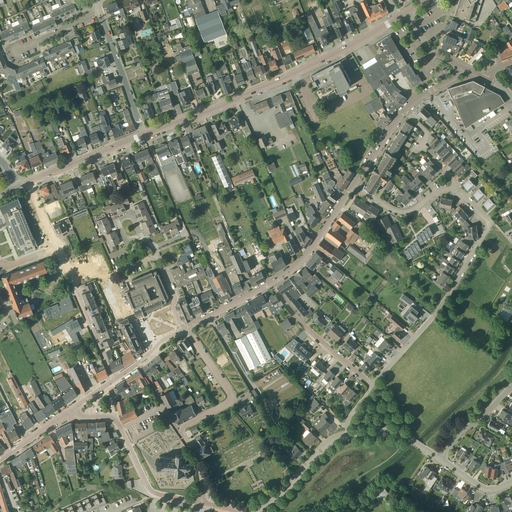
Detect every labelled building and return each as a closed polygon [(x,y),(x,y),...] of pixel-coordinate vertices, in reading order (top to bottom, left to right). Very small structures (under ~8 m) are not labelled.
[(75,7),(71,0),(65,0),(67,3),(71,13),(75,12),(76,13),(77,13),(78,13),(78,12),(79,12),(80,11),(80,10),(80,9),(80,8),(79,8),(79,7),(78,7),(77,7),(76,7),(75,7)] [(140,5),(137,0),(127,0),(124,1),(128,11),(140,5)] [(201,1),(200,0),(187,0),(193,14),(201,11),(197,3),(201,1)] [(233,12),(231,8),(228,0),(221,0),(225,10),(219,13),(220,16),(233,12)] [(340,0),(334,3),(337,11),(343,9),(340,0)] [(371,11),(368,6),(366,0),(361,2),(365,12),(365,13),(370,23),(383,17),(379,9),(378,7),(371,11)] [(458,0),(454,14),(467,18),(466,20),(474,22),(482,0),(458,0)] [(206,14),(202,3),(201,1),(197,3),(201,11),(193,14),(194,17),(196,21),(204,42),(211,40),(211,41),(213,41),(213,39),(227,34),(220,16),(219,13),(218,10),(206,14)] [(379,9),(383,17),(383,16),(389,14),(384,1),(377,4),(378,7),(379,9)] [(509,6),(504,1),(498,6),(502,11),(509,6)] [(119,9),(118,6),(116,2),(107,6),(112,16),(115,15),(114,11),(119,9)] [(66,15),(61,6),(60,3),(58,3),(58,4),(59,7),(56,8),(60,18),(66,15)] [(66,15),(71,13),(67,3),(61,6),(66,15)] [(60,18),(56,8),(52,10),(51,6),(49,7),(51,13),(55,20),(60,18)] [(359,7),(356,8),(355,6),(348,8),(352,16),(353,15),(357,23),(365,19),(361,10),(360,10),(359,7)] [(144,21),(149,20),(145,9),(140,11),(144,21)] [(328,31),(327,29),(320,32),(310,11),(305,14),(309,23),(316,38),(320,36),(325,45),(329,43),(333,41),(329,31),(328,31)] [(57,26),(55,20),(51,13),(49,14),(51,17),(47,18),(51,28),(57,26)] [(51,28),(47,18),(44,20),(42,16),(40,18),(46,30),(51,28)] [(186,18),(190,27),(197,24),(196,24),(195,21),(194,17),(193,16),(186,18)] [(328,22),(326,16),(325,16),(324,17),(322,18),(325,26),(326,26),(326,27),(330,25),(328,22)] [(345,30),(341,21),(340,17),(335,19),(337,24),(338,23),(340,28),(336,29),(339,37),(345,35),(343,31),(345,30)] [(46,30),(40,18),(38,19),(39,22),(36,23),(40,33),(46,30)] [(23,22),(22,19),(20,20),(25,33),(31,30),(27,21),(23,22)] [(346,25),(349,32),(355,29),(352,21),(349,23),(347,19),(345,20),(347,25),(346,25)] [(20,35),(25,33),(20,20),(18,21),(19,24),(15,25),(20,35)] [(459,22),(452,20),(450,27),(456,29),(458,26),(461,27),(462,24),(459,23),(459,22)] [(40,33),(36,23),(33,25),(31,21),(29,22),(34,35),(40,33)] [(20,35),(15,25),(12,27),(11,24),(9,25),(14,37),(20,35)] [(9,40),(14,37),(9,25),(6,25),(8,29),(4,30),(9,40)] [(500,31),(496,28),(490,34),(494,38),(500,31)] [(1,32),(0,29),(0,35),(3,42),(9,40),(4,30),(1,32)] [(93,40),(100,37),(100,36),(99,34),(97,29),(90,32),(87,33),(88,34),(87,35),(88,35),(88,36),(92,35),(93,40)] [(131,38),(129,34),(132,33),(131,30),(128,31),(121,34),(123,39),(119,41),(122,48),(130,45),(127,39),(131,38)] [(463,37),(455,34),(450,32),(449,36),(446,35),(445,37),(444,37),(442,48),(446,51),(452,54),(452,55),(453,55),(454,55),(455,55),(456,54),(457,53),(457,52),(459,48),(460,45),(462,46),(463,41),(462,41),(463,37)] [(393,51),(399,47),(399,48),(391,34),(369,47),(377,61),(393,51)] [(256,57),(260,55),(258,50),(254,40),(251,42),(254,51),(256,57)] [(511,58),(511,40),(507,42),(506,43),(507,44),(510,48),(500,51),(500,52),(503,62),(511,58)] [(75,54),(70,41),(64,43),(68,53),(72,51),(73,55),(75,54)] [(280,52),(282,51),(291,47),(289,41),(279,44),(277,45),(278,48),(280,52)] [(190,45),(182,48),(180,42),(176,44),(183,63),(186,70),(188,75),(200,71),(198,66),(190,45)] [(480,46),(475,42),(474,42),(467,52),(473,56),(480,46)] [(65,54),(68,53),(64,43),(59,46),(64,58),(66,58),(65,54)] [(80,48),(79,44),(74,46),(78,54),(85,51),(83,47),(80,48)] [(294,52),(297,60),(316,52),(313,44),(294,52)] [(64,58),(59,46),(53,48),(57,58),(59,62),(63,60),(63,62),(65,61),(64,58)] [(408,62),(404,55),(399,47),(393,51),(377,61),(378,61),(367,68),(362,71),(374,90),(379,86),(380,88),(383,85),(390,79),(389,78),(390,77),(388,75),(399,68),(408,62)] [(54,59),(57,58),(53,48),(48,50),(53,63),(55,62),(54,59)] [(195,57),(201,54),(198,48),(192,50),(195,57)] [(282,57),(280,54),(280,52),(278,48),(272,51),(275,59),(272,60),(271,57),(268,59),(266,53),(262,55),(259,49),(258,50),(260,55),(263,65),(269,62),(272,70),(279,67),(276,60),(282,57)] [(53,63),(48,50),(42,53),(46,62),(50,61),(52,66),(54,65),(53,63)] [(287,55),(286,53),(285,52),(280,54),(282,57),(285,65),(293,62),(290,54),(287,55)] [(98,67),(102,65),(103,67),(110,65),(107,57),(96,61),(98,67)] [(37,60),(42,73),(44,72),(43,69),(47,68),(43,58),(37,60)] [(261,75),(263,75),(263,74),(264,74),(261,65),(258,66),(254,58),(251,59),(257,76),(260,75),(261,75)] [(42,73),(37,60),(31,63),(35,72),(37,75),(40,74),(41,76),(43,75),(42,73)] [(80,72),(88,69),(85,60),(80,61),(81,64),(78,65),(80,72)] [(230,74),(232,81),(237,79),(238,84),(240,83),(240,84),(242,83),(245,81),(238,62),(235,63),(235,64),(232,65),(233,69),(236,68),(239,74),(235,75),(234,72),(230,74)] [(242,64),(246,76),(248,75),(249,79),(255,77),(250,62),(242,64)] [(412,86),(413,86),(414,86),(420,82),(408,62),(399,68),(402,73),(401,73),(404,77),(406,76),(412,86)] [(32,74),(35,72),(31,63),(26,65),(31,78),(33,77),(32,74)] [(314,81),(312,81),(315,86),(317,84),(319,87),(334,80),(337,86),(334,88),(337,93),(338,92),(340,97),(347,93),(345,89),(349,87),(351,86),(350,85),(349,81),(350,80),(345,70),(343,71),(341,68),(339,63),(334,66),(333,64),(311,75),(313,80),(314,81)] [(29,79),(31,78),(26,65),(20,67),(24,77),(25,77),(28,76),(29,79)] [(7,78),(11,68),(7,67),(7,66),(0,69),(1,71),(0,71),(0,74),(2,74),(4,75),(4,77),(7,78)] [(85,75),(97,71),(95,66),(91,68),(91,69),(84,71),(85,75)] [(26,81),(25,77),(24,77),(20,67),(15,70),(18,76),(16,77),(17,80),(21,78),(23,82),(26,81)] [(15,70),(11,68),(7,78),(10,79),(9,81),(12,82),(13,82),(14,82),(15,81),(16,81),(16,83),(18,82),(17,80),(16,77),(18,76),(15,70)] [(229,82),(232,81),(230,74),(226,76),(225,74),(218,77),(225,93),(232,91),(229,82)] [(106,77),(105,76),(101,77),(104,85),(108,84),(110,87),(117,85),(115,79),(111,80),(109,75),(106,77)] [(213,93),(216,91),(214,86),(214,85),(211,76),(206,78),(209,84),(205,86),(208,93),(209,93),(209,95),(211,94),(211,95),(212,95),(213,95),(213,94),(214,94),(213,93)] [(404,92),(401,91),(397,88),(392,81),(389,84),(388,83),(391,80),(390,79),(383,85),(387,91),(388,90),(391,94),(390,95),(391,97),(402,103),(406,98),(402,95),(404,92)] [(466,128),(505,102),(500,95),(473,81),(448,89),(466,128)] [(170,96),(175,95),(175,94),(171,83),(166,84),(169,93),(164,94),(166,98),(162,99),(160,92),(158,88),(152,90),(153,94),(156,102),(160,100),(163,110),(174,107),(170,96)] [(96,88),(99,94),(105,92),(103,85),(96,88)] [(386,91),(387,91),(383,85),(380,88),(384,93),(383,94),(387,98),(398,108),(402,103),(391,97),(390,95),(389,96),(386,91)] [(206,94),(208,93),(205,86),(203,87),(203,88),(197,90),(200,98),(207,95),(206,94)] [(179,93),(175,94),(175,95),(178,101),(180,100),(182,105),(184,104),(184,105),(185,105),(185,106),(188,104),(188,103),(190,102),(188,97),(191,96),(188,89),(183,91),(183,92),(179,93)] [(326,90),(322,91),(321,89),(316,91),(320,100),(329,97),(326,90)] [(298,112),(290,91),(272,98),(276,108),(279,107),(279,108),(281,112),(275,115),(281,128),(290,125),(291,128),(292,128),(295,127),(291,118),(294,117),(293,114),(298,112)] [(82,102),(87,100),(85,92),(79,94),(82,102)] [(390,115),(395,111),(398,108),(387,98),(383,94),(382,95),(381,96),(383,98),(387,102),(383,106),(378,97),(378,98),(387,114),(388,113),(390,115)] [(392,119),(387,114),(378,98),(370,103),(375,111),(379,115),(386,123),(387,124),(392,119)] [(270,109),(267,100),(253,106),(256,115),(270,109)] [(147,118),(154,115),(150,102),(143,104),(147,118)] [(373,112),(375,111),(370,103),(364,106),(369,114),(373,112)] [(418,113),(422,117),(425,120),(426,120),(433,126),(437,121),(430,115),(431,114),(423,107),(418,113)] [(104,126),(109,124),(106,114),(105,111),(99,113),(100,116),(104,126)] [(233,131),(245,126),(243,121),(242,119),(239,113),(235,115),(236,118),(229,121),(233,131)] [(124,135),(136,130),(130,115),(125,117),(127,122),(121,125),(124,135)] [(387,124),(386,123),(379,115),(375,119),(378,121),(377,122),(383,129),(387,124)] [(44,124),(49,135),(59,131),(54,120),(44,124)] [(227,129),(226,126),(224,121),(218,124),(217,123),(212,125),(216,135),(224,132),(224,130),(227,129)] [(413,126),(406,121),(404,124),(403,126),(410,130),(413,126)] [(121,125),(120,122),(115,124),(116,128),(111,130),(114,138),(124,135),(121,125)] [(99,141),(98,137),(103,136),(99,125),(91,128),(93,133),(89,135),(92,144),(99,141)] [(205,125),(199,128),(203,137),(202,138),(205,144),(212,141),(205,125)] [(86,146),(84,141),(89,139),(84,126),(79,128),(81,133),(78,134),(79,138),(76,139),(80,148),(86,146)] [(400,130),(407,135),(410,131),(410,130),(403,126),(400,130)] [(198,139),(202,138),(203,137),(199,128),(198,128),(195,129),(192,130),(196,140),(197,140),(198,139)] [(30,131),(34,143),(40,140),(35,129),(30,131)] [(387,152),(394,156),(397,151),(400,147),(401,144),(404,139),(407,135),(400,130),(397,135),(394,140),(396,141),(395,143),(393,142),(387,152)] [(45,136),(46,139),(49,147),(50,150),(48,152),(47,151),(44,153),(40,141),(34,143),(34,144),(39,158),(42,156),(43,157),(42,157),(46,166),(59,161),(56,152),(54,145),(51,138),(50,138),(48,135),(45,136)] [(185,150),(186,153),(193,150),(192,146),(188,136),(180,139),(182,143),(183,142),(185,146),(184,146),(183,146),(184,149),(185,150)] [(271,138),(267,140),(265,136),(259,139),(260,142),(259,142),(262,147),(268,144),(269,145),(273,143),(271,138)] [(444,139),(443,139),(441,136),(438,139),(437,138),(430,145),(434,149),(436,151),(443,144),(444,145),(446,142),(444,139)] [(11,151),(16,145),(13,143),(8,138),(1,145),(6,149),(7,148),(11,151)] [(63,144),(62,142),(61,138),(55,140),(60,153),(66,151),(67,152),(68,153),(70,152),(70,151),(71,151),(67,142),(63,144)] [(191,165),(186,153),(185,150),(182,151),(179,143),(178,143),(177,140),(172,142),(172,141),(169,142),(179,164),(185,161),(185,162),(185,163),(185,164),(186,164),(186,165),(187,165),(188,166),(189,166),(190,166),(191,165)] [(219,150),(221,150),(225,148),(222,140),(216,142),(219,150)] [(180,167),(179,164),(169,142),(169,143),(169,144),(167,144),(166,144),(166,143),(159,146),(159,147),(156,149),(157,153),(157,154),(164,172),(167,171),(166,170),(179,165),(180,167)] [(42,163),(39,158),(34,144),(30,145),(32,151),(30,151),(31,154),(27,155),(29,159),(32,167),(42,163)] [(449,145),(446,148),(444,145),(443,144),(436,151),(440,155),(442,157),(449,151),(452,148),(449,145)] [(154,164),(149,150),(148,148),(141,151),(144,160),(145,159),(147,164),(152,177),(160,174),(157,168),(153,170),(152,167),(151,165),(154,164)] [(458,154),(455,151),(452,148),(449,151),(442,157),(446,162),(446,161),(448,163),(455,157),(458,154)] [(141,161),(144,160),(141,151),(135,154),(140,169),(144,168),(141,161)] [(397,157),(394,156),(387,152),(386,151),(384,154),(385,154),(377,167),(375,166),(373,170),(374,172),(366,184),(365,184),(363,186),(364,186),(363,187),(374,193),(381,183),(384,185),(391,173),(391,172),(392,170),(390,169),(397,158),(397,157)] [(19,161),(15,163),(16,167),(18,166),(20,171),(25,169),(25,170),(29,168),(26,159),(24,155),(26,155),(25,152),(18,154),(20,159),(18,160),(19,161)] [(233,184),(220,154),(219,152),(216,153),(215,153),(210,155),(211,157),(225,187),(227,186),(233,184)] [(135,164),(134,161),(132,158),(130,159),(129,156),(125,157),(126,158),(122,160),(125,167),(124,167),(125,170),(129,168),(131,167),(134,174),(138,172),(135,164)] [(461,158),(458,160),(455,157),(448,163),(448,164),(452,168),(454,170),(461,163),(464,161),(461,158)] [(426,168),(433,175),(437,171),(433,167),(435,165),(430,160),(428,163),(426,161),(423,164),(426,168)] [(347,164),(344,163),(342,162),(340,165),(344,168),(342,171),(345,173),(343,176),(349,180),(354,173),(348,169),(345,167),(347,164)] [(114,163),(108,165),(109,170),(108,170),(109,174),(111,173),(112,176),(116,175),(119,182),(124,180),(121,172),(119,173),(117,167),(115,168),(114,163)] [(295,163),(290,166),(295,176),(300,174),(295,163)] [(464,166),(461,163),(454,170),(458,174),(460,176),(470,167),(467,164),(464,166)] [(103,185),(104,186),(107,185),(106,182),(109,180),(106,175),(109,174),(108,170),(109,170),(108,165),(101,168),(103,173),(102,173),(104,178),(101,179),(103,185)] [(428,179),(433,175),(426,168),(424,170),(422,168),(419,171),(418,172),(423,177),(425,175),(428,179)] [(235,185),(238,184),(256,176),(252,169),(232,178),(235,185)] [(476,185),(471,181),(477,175),(472,169),(462,178),(465,182),(463,184),(470,191),(473,188),(476,185)] [(103,185),(101,179),(100,177),(97,179),(94,171),(90,173),(90,172),(87,173),(88,174),(87,174),(88,178),(88,179),(92,191),(93,191),(92,187),(91,185),(98,182),(99,186),(103,185)] [(147,180),(143,171),(138,173),(142,182),(147,180)] [(323,175),(325,181),(331,179),(329,172),(323,175)] [(421,179),(423,177),(418,172),(414,176),(416,178),(414,180),(420,187),(424,183),(421,179)] [(89,193),(92,191),(88,179),(88,178),(87,174),(81,177),(83,181),(82,182),(83,184),(79,186),(80,190),(81,192),(87,189),(89,193)] [(343,176),(341,174),(337,180),(339,182),(336,186),(343,191),(350,181),(349,180),(343,176)] [(420,187),(414,180),(411,182),(405,175),(401,179),(406,184),(411,189),(413,187),(416,191),(420,187)] [(289,181),(291,186),(303,181),(301,176),(289,181)] [(331,190),(333,187),(329,184),(332,180),(331,180),(331,179),(325,181),(326,183),(327,185),(324,190),(326,192),(330,195),(329,197),(335,202),(339,197),(335,194),(336,194),(331,190)] [(486,195),(481,190),(487,185),(482,179),(476,185),(473,188),(476,191),(473,194),(475,196),(480,201),(483,198),(486,195)] [(80,190),(79,186),(78,186),(77,182),(73,184),(72,180),(69,181),(66,182),(71,195),(76,192),(76,191),(80,190)] [(65,197),(71,195),(66,182),(63,183),(63,184),(60,185),(62,188),(58,190),(60,196),(61,197),(62,201),(66,199),(65,197)] [(58,190),(56,183),(54,184),(49,186),(48,183),(39,187),(39,188),(42,197),(44,196),(45,200),(53,197),(55,197),(55,198),(60,196),(58,190)] [(324,199),(325,199),(318,183),(312,186),(319,202),(322,201),(324,199)] [(408,191),(411,189),(406,184),(403,186),(405,188),(404,190),(406,192),(403,194),(410,201),(414,197),(408,191)] [(490,210),(496,205),(491,200),(497,194),(492,189),(486,195),(483,198),(486,201),(483,203),(490,210)] [(403,194),(399,190),(397,192),(399,194),(395,198),(400,203),(402,201),(406,205),(410,201),(403,194)] [(24,250),(44,242),(23,193),(0,202),(0,224),(12,220),(24,250)] [(300,206),(305,204),(302,195),(296,198),(300,206)] [(354,210),(361,200),(356,197),(350,207),(354,210)] [(445,207),(447,198),(442,197),(440,202),(437,202),(436,208),(441,209),(442,207),(445,207)] [(450,214),(455,209),(452,205),(453,200),(447,198),(445,207),(449,208),(448,211),(450,214)] [(125,206),(127,205),(125,199),(122,200),(123,202),(117,204),(121,214),(122,213),(126,211),(125,206)] [(359,212),(365,203),(361,200),(354,210),(359,212)] [(325,215),(333,205),(327,201),(320,211),(322,213),(321,215),(323,219),(326,216),(325,215)] [(136,212),(146,207),(143,202),(134,205),(136,210),(135,210),(136,212)] [(365,214),(370,206),(365,203),(359,212),(364,216),(365,214)] [(119,214),(121,214),(117,204),(111,207),(111,205),(108,206),(110,212),(112,211),(114,216),(119,214)] [(369,217),(375,207),(371,204),(370,206),(365,214),(369,217)] [(151,214),(149,215),(146,207),(136,212),(136,213),(137,213),(139,218),(143,216),(144,218),(151,215),(151,214)] [(374,220),(380,210),(375,207),(369,217),(374,220)] [(287,214),(285,208),(273,214),(276,220),(287,215),(287,214)] [(456,220),(465,212),(461,208),(457,211),(455,209),(450,214),(456,220)] [(290,222),(292,222),(297,219),(294,211),(287,214),(287,215),(289,218),(287,219),(288,221),(289,220),(290,222)] [(309,221),(315,225),(319,219),(309,212),(307,216),(311,218),(309,221)] [(463,227),(468,222),(465,220),(469,216),(465,212),(456,220),(459,218),(461,221),(459,223),(458,224),(459,225),(460,224),(463,227)] [(355,222),(343,213),(338,219),(350,229),(355,222)] [(150,219),(155,217),(154,214),(151,215),(144,218),(145,221),(141,223),(144,228),(143,228),(144,229),(153,225),(150,219)] [(379,225),(389,220),(387,216),(377,220),(379,225)] [(99,227),(110,223),(109,222),(107,217),(97,221),(99,227)] [(59,233),(67,230),(65,225),(70,222),(69,219),(63,221),(54,225),(56,228),(57,228),(59,233)] [(169,225),(173,234),(174,234),(174,233),(179,231),(177,226),(180,225),(178,219),(175,220),(175,222),(169,225)] [(385,228),(391,225),(389,220),(379,225),(381,230),(385,229),(385,228)] [(359,236),(351,229),(345,237),(337,231),(341,225),(336,221),(336,222),(326,235),(328,237),(335,242),(337,244),(338,243),(342,247),(343,247),(345,249),(349,244),(348,244),(351,241),(353,243),(355,241),(359,236)] [(468,232),(477,231),(477,225),(471,226),(468,222),(463,227),(465,229),(468,229),(468,232)] [(102,233),(109,230),(112,229),(110,224),(110,223),(99,227),(102,233)] [(239,252),(234,254),(232,254),(231,252),(232,251),(225,235),(226,234),(221,223),(217,225),(224,241),(226,246),(229,255),(233,264),(235,269),(237,273),(246,269),(241,257),(239,252)] [(388,233),(398,228),(395,223),(391,225),(385,228),(385,229),(388,233)] [(153,225),(144,229),(144,230),(145,230),(147,235),(152,233),(153,235),(159,233),(157,230),(155,231),(153,225)] [(172,235),(173,234),(169,225),(164,227),(163,225),(160,227),(162,232),(165,231),(167,236),(172,234),(172,235)] [(284,238),(285,242),(290,240),(284,228),(271,234),(275,243),(284,238)] [(390,238),(400,233),(398,228),(388,233),(390,238)] [(117,236),(115,231),(110,233),(109,230),(102,233),(102,234),(103,234),(104,236),(106,236),(108,241),(118,237),(117,236)] [(312,239),(312,238),(307,235),(306,237),(304,232),(303,231),(296,235),(301,244),(306,248),(312,239)] [(466,236),(464,238),(465,239),(470,242),(473,237),(478,237),(477,231),(468,232),(469,236),(466,236)] [(392,243),(403,238),(400,233),(390,238),(392,243)] [(110,248),(111,250),(116,248),(115,245),(120,243),(118,238),(118,237),(108,241),(111,248),(110,248)] [(463,241),(465,239),(464,238),(462,237),(460,240),(459,242),(460,243),(458,245),(462,247),(466,250),(469,245),(463,241)] [(291,254),(300,251),(293,238),(290,240),(285,242),(291,254)] [(339,250),(340,249),(336,246),(334,249),(325,243),(321,241),(317,247),(330,257),(337,263),(342,256),(344,254),(339,250)] [(351,244),(347,250),(366,264),(380,246),(375,242),(365,255),(351,244)] [(458,245),(456,244),(453,242),(448,250),(451,251),(451,252),(457,255),(462,258),(465,253),(460,250),(462,247),(458,245)] [(186,251),(188,255),(194,252),(189,243),(185,245),(186,247),(184,248),(185,252),(186,251)] [(188,255),(186,251),(185,252),(181,253),(182,255),(180,256),(182,261),(181,261),(180,261),(177,262),(178,265),(182,264),(190,261),(188,255)] [(268,256),(276,271),(287,265),(279,251),(275,254),(274,252),(268,256)] [(323,258),(316,252),(313,255),(321,261),(320,261),(326,265),(329,261),(324,257),(323,258)] [(455,258),(457,255),(451,252),(448,256),(451,258),(449,261),(452,263),(457,266),(460,261),(455,258)] [(266,279),(265,278),(261,271),(258,272),(251,253),(247,255),(241,257),(246,269),(250,278),(249,279),(253,286),(266,279)] [(398,254),(392,262),(398,266),(404,259),(398,254)] [(313,270),(320,261),(321,261),(313,255),(306,264),(313,270)] [(449,261),(446,259),(443,257),(441,261),(441,262),(442,262),(440,266),(442,267),(447,271),(452,273),(455,268),(450,265),(452,263),(449,261)] [(18,318),(33,313),(27,297),(20,300),(14,284),(47,271),(43,261),(10,274),(10,273),(1,277),(14,308),(12,309),(12,308),(9,310),(10,312),(14,324),(19,321),(18,318)] [(203,266),(200,267),(198,263),(194,265),(192,262),(190,263),(193,269),(193,270),(199,267),(201,271),(204,269),(203,266)] [(184,268),(182,264),(178,265),(179,266),(173,269),(173,268),(171,269),(176,281),(179,287),(178,287),(179,287),(192,282),(197,280),(207,275),(206,272),(205,272),(204,269),(201,271),(199,267),(193,270),(193,269),(186,272),(184,268)] [(244,289),(241,282),(240,281),(238,276),(237,273),(235,269),(233,264),(229,266),(231,271),(227,272),(232,284),(236,293),(237,295),(237,294),(236,293),(244,289)] [(398,272),(402,276),(407,271),(409,274),(415,268),(412,265),(407,269),(404,267),(398,272)] [(333,266),(328,272),(331,275),(338,280),(340,282),(346,275),(343,273),(343,274),(333,266)] [(446,273),(447,271),(442,267),(440,270),(442,271),(439,276),(447,281),(450,276),(446,273)] [(313,276),(312,275),(306,268),(303,270),(302,269),(296,274),(297,275),(294,277),(302,287),(306,292),(312,286),(314,284),(320,279),(316,274),(313,276)] [(167,297),(168,296),(159,273),(156,274),(157,273),(157,272),(157,271),(156,271),(155,271),(154,271),(154,272),(154,273),(153,273),(152,272),(132,280),(134,286),(135,285),(136,288),(130,290),(126,292),(132,308),(134,307),(135,310),(134,311),(136,315),(138,315),(138,316),(141,315),(142,317),(149,314),(148,312),(163,305),(163,304),(164,304),(163,302),(164,302),(164,303),(165,303),(166,303),(166,302),(167,302),(167,301),(166,301),(166,300),(165,300),(164,299),(168,298),(167,297)] [(231,288),(226,278),(223,273),(214,277),(209,279),(215,294),(218,292),(219,293),(222,302),(232,298),(228,289),(231,288)] [(444,286),(447,281),(439,276),(436,281),(434,279),(433,281),(438,286),(440,283),(444,286)] [(301,295),(291,281),(289,278),(277,287),(288,302),(301,318),(305,315),(308,318),(313,313),(310,308),(306,312),(296,300),(301,295)] [(245,291),(253,286),(249,279),(247,280),(247,279),(241,282),(244,289),(245,291)] [(197,280),(192,282),(197,294),(202,292),(197,280)] [(319,289),(314,284),(312,286),(313,287),(306,293),(311,298),(319,289)] [(93,295),(90,290),(93,288),(91,286),(86,288),(87,291),(82,294),(85,299),(93,295)] [(211,290),(201,295),(205,303),(210,300),(211,303),(216,301),(214,298),(215,298),(211,290)] [(185,296),(185,297),(184,294),(180,296),(180,297),(181,296),(181,298),(179,299),(180,301),(177,302),(178,304),(176,304),(184,321),(185,321),(186,322),(193,319),(192,317),(194,317),(194,316),(191,310),(188,301),(187,299),(185,296)] [(196,316),(201,313),(204,312),(201,304),(202,304),(200,300),(197,294),(192,297),(192,298),(190,299),(188,295),(185,296),(187,299),(188,301),(191,310),(194,316),(196,316)] [(284,304),(281,300),(279,301),(275,294),(269,297),(273,304),(276,308),(279,307),(284,304)] [(401,297),(410,305),(413,301),(404,294),(401,297)] [(87,304),(95,301),(93,295),(85,299),(87,304)] [(273,304),(269,297),(265,299),(263,295),(257,298),(263,309),(268,306),(273,315),(277,312),(277,311),(276,308),(273,304)] [(75,309),(70,297),(44,309),(48,317),(52,316),(53,318),(75,309)] [(251,315),(263,309),(257,298),(245,305),(251,315)] [(95,308),(96,310),(101,308),(100,306),(98,307),(95,301),(87,304),(90,311),(95,308)] [(250,315),(251,315),(245,305),(235,311),(239,318),(243,315),(249,326),(243,329),(246,335),(257,329),(250,315)] [(411,322),(414,324),(417,320),(416,320),(419,316),(416,314),(419,310),(413,305),(409,309),(411,310),(408,314),(407,313),(404,316),(408,320),(410,317),(413,320),(411,322)] [(94,321),(102,317),(100,312),(102,311),(101,308),(96,310),(97,314),(92,316),(94,321)] [(318,317),(314,322),(317,324),(318,324),(322,327),(327,321),(320,315),(322,313),(319,310),(314,315),(318,317)] [(238,318),(239,318),(235,311),(224,316),(227,321),(229,321),(235,332),(243,327),(238,318)] [(405,326),(398,320),(392,315),(390,313),(387,316),(389,319),(398,327),(396,329),(397,329),(392,334),(399,341),(404,335),(399,332),(401,329),(402,330),(405,326)] [(97,327),(105,323),(102,317),(94,321),(97,327)] [(130,323),(128,318),(127,318),(120,322),(119,320),(115,321),(116,323),(118,322),(126,340),(125,340),(132,351),(137,357),(141,355),(138,352),(143,350),(141,345),(140,345),(136,336),(137,336),(134,331),(134,332),(133,331),(134,330),(133,330),(131,324),(130,323)] [(72,319),(71,319),(50,332),(52,336),(64,329),(67,335),(76,331),(74,327),(79,325),(76,319),(72,321),(72,319)] [(286,329),(288,328),(292,325),(288,319),(280,324),(285,331),(286,332),(288,331),(286,329)] [(223,336),(229,332),(224,322),(217,326),(223,336)] [(105,333),(111,330),(110,328),(107,329),(105,323),(97,327),(99,333),(104,331),(105,333)] [(345,332),(339,327),(340,326),(336,323),(327,333),(331,336),(332,335),(337,340),(343,334),(345,332)] [(257,329),(246,335),(235,340),(250,369),(261,364),(272,358),(257,329)] [(112,333),(106,336),(107,337),(108,336),(109,339),(104,341),(103,341),(105,346),(106,346),(115,342),(113,337),(115,336),(114,333),(112,333)] [(346,349),(354,341),(351,338),(352,337),(349,334),(344,339),(346,341),(343,345),(344,346),(344,347),(346,349)] [(381,343),(390,350),(392,347),(391,347),(392,345),(389,342),(391,341),(385,335),(383,337),(385,339),(381,343)] [(186,348),(191,345),(186,339),(185,339),(183,340),(183,341),(182,341),(186,348)] [(124,367),(137,357),(132,351),(125,340),(120,343),(127,352),(121,357),(124,367)] [(186,348),(182,341),(181,342),(180,342),(178,344),(177,345),(182,351),(184,353),(188,350),(186,348)] [(350,351),(351,352),(354,349),(356,350),(361,344),(358,341),(356,343),(354,341),(346,349),(349,352),(350,351)] [(292,350),(292,351),(304,362),(311,354),(299,342),(292,350)] [(387,353),(390,350),(381,343),(378,347),(376,346),(374,348),(380,353),(382,351),(385,354),(386,352),(387,353)] [(232,350),(232,351),(244,372),(249,369),(237,347),(232,350)] [(378,355),(380,353),(374,348),(372,350),(374,352),(370,355),(378,363),(381,360),(380,360),(381,358),(378,355)] [(59,349),(48,353),(50,357),(61,352),(59,349)] [(163,360),(165,363),(171,358),(174,362),(177,359),(179,362),(182,360),(175,351),(169,355),(163,359),(163,360)] [(73,366),(69,359),(66,353),(59,357),(61,362),(65,370),(66,369),(68,374),(71,380),(73,379),(74,382),(75,382),(80,393),(89,388),(84,377),(83,378),(76,364),(73,366)] [(370,355),(370,356),(367,353),(365,355),(366,357),(363,361),(369,366),(371,364),(374,367),(375,365),(376,366),(378,363),(370,355)] [(163,359),(159,355),(159,354),(159,355),(146,365),(150,371),(153,374),(154,376),(159,372),(156,368),(158,366),(158,365),(163,360),(163,359)] [(112,357),(112,358),(111,356),(108,358),(109,360),(108,360),(113,372),(124,367),(121,357),(114,361),(112,357)] [(319,360),(313,367),(320,373),(325,367),(321,364),(322,363),(319,360)] [(369,366),(363,361),(364,362),(362,365),(361,363),(359,365),(368,373),(370,372),(373,369),(369,366)] [(105,368),(104,365),(97,368),(96,366),(94,362),(90,364),(95,373),(96,373),(100,380),(109,376),(105,368)] [(43,398),(42,395),(35,382),(34,379),(27,364),(18,368),(25,383),(29,381),(30,384),(36,396),(35,397),(42,408),(39,411),(28,393),(23,395),(23,396),(27,404),(39,422),(56,410),(51,402),(50,403),(48,402),(46,403),(43,398)] [(143,367),(149,377),(153,374),(150,371),(146,365),(143,367)] [(142,391),(149,387),(147,384),(139,370),(132,374),(142,391)] [(173,370),(154,381),(161,391),(170,385),(166,379),(175,374),(173,370)] [(327,383),(332,378),(335,374),(330,370),(327,373),(325,372),(321,376),(316,381),(319,384),(323,379),(325,380),(326,379),(329,381),(327,383)] [(137,393),(142,391),(132,374),(126,378),(126,379),(133,395),(137,393)] [(23,395),(18,386),(13,376),(7,380),(21,407),(27,404),(23,396),(23,395)] [(71,385),(64,376),(54,380),(61,390),(62,391),(59,393),(60,396),(66,403),(77,395),(73,388),(71,385)] [(335,390),(339,385),(343,381),(337,376),(334,380),(332,378),(327,383),(331,386),(329,388),(333,391),(335,390)] [(133,395),(126,379),(125,380),(115,386),(114,387),(116,394),(115,394),(116,401),(127,398),(133,396),(133,395)] [(347,391),(350,388),(345,383),(341,387),(339,385),(335,390),(338,393),(337,394),(340,398),(342,396),(347,391)] [(348,400),(349,399),(352,401),(358,394),(353,389),(349,393),(347,391),(342,396),(347,400),(347,399),(348,400)] [(166,405),(168,408),(179,402),(177,399),(174,401),(170,392),(161,395),(166,405)] [(47,395),(46,396),(44,394),(42,395),(43,398),(46,403),(48,402),(50,403),(51,402),(56,410),(66,403),(60,396),(51,402),(47,395)] [(207,396),(204,398),(202,395),(196,398),(199,405),(202,403),(204,406),(210,403),(207,396)] [(128,401),(127,398),(116,401),(119,415),(123,423),(124,423),(138,416),(134,408),(126,411),(124,401),(128,401)] [(314,413),(322,405),(314,398),(307,406),(314,413)] [(172,414),(176,421),(176,422),(180,423),(181,423),(197,415),(197,414),(192,404),(191,404),(192,405),(182,409),(182,408),(171,413),(172,414)] [(243,407),(244,408),(240,409),(244,416),(253,412),(255,416),(260,413),(257,405),(252,408),(250,404),(247,406),(246,405),(243,407)] [(510,417),(511,418),(511,410),(508,409),(506,411),(502,409),(499,416),(508,420),(510,417)] [(273,427),(286,419),(281,411),(272,417),(270,414),(266,416),(273,427)] [(22,422),(26,429),(34,424),(29,417),(25,412),(18,417),(22,422)] [(15,420),(13,417),(11,413),(3,417),(4,417),(0,418),(0,419),(12,442),(19,437),(15,429),(12,424),(13,424),(12,421),(15,420)] [(290,422),(297,416),(295,413),(294,414),(293,413),(288,418),(289,419),(288,419),(290,422)] [(327,420),(329,417),(325,413),(320,417),(322,419),(316,425),(322,432),(330,423),(327,420)] [(12,442),(0,419),(0,453),(6,450),(3,445),(1,446),(0,444),(0,433),(2,433),(9,448),(13,445),(12,442)] [(495,422),(491,419),(488,426),(497,431),(499,427),(502,429),(506,423),(497,419),(495,422)] [(308,430),(312,427),(306,421),(305,421),(303,424),(302,425),(308,430)] [(93,436),(97,436),(97,431),(96,422),(86,423),(87,431),(87,434),(93,434),(93,436)] [(105,422),(96,422),(97,431),(97,436),(97,437),(99,444),(103,443),(103,442),(112,439),(111,435),(109,436),(107,430),(106,431),(105,430),(105,422)] [(72,430),(73,430),(72,423),(70,424),(70,423),(55,430),(60,439),(59,439),(62,445),(67,443),(68,443),(68,442),(71,440),(73,440),(72,433),(72,432),(72,431),(72,430)] [(87,438),(87,434),(87,431),(86,423),(75,423),(75,432),(80,432),(80,442),(73,442),(73,447),(73,448),(79,448),(79,452),(87,452),(87,449),(87,447),(87,439),(87,438)] [(494,436),(481,429),(476,438),(486,444),(489,439),(491,441),(494,436)] [(310,432),(308,430),(303,435),(305,437),(303,439),(309,445),(316,437),(311,431),(310,432)] [(60,454),(58,450),(55,443),(49,435),(31,448),(36,454),(35,455),(36,455),(39,452),(40,454),(50,447),(54,453),(56,452),(57,455),(60,454)] [(196,450),(200,458),(212,453),(210,448),(207,450),(205,445),(203,446),(199,438),(196,440),(200,447),(196,450)] [(111,454),(115,451),(120,449),(116,442),(114,443),(113,440),(103,443),(105,448),(107,447),(111,454)] [(291,463),(302,452),(295,445),(292,448),(294,449),(286,457),(291,463)] [(77,473),(73,448),(73,447),(64,448),(66,461),(63,462),(67,474),(77,473)] [(31,448),(25,451),(30,458),(29,459),(32,466),(35,464),(33,458),(32,459),(31,458),(35,455),(36,454),(31,448)] [(458,451),(456,453),(455,455),(455,456),(456,457),(457,458),(459,459),(460,458),(464,461),(467,458),(469,460),(473,454),(468,450),(466,452),(461,448),(459,452),(458,451)] [(31,470),(33,469),(32,466),(29,459),(30,458),(25,451),(19,455),(20,455),(22,460),(24,463),(27,461),(29,468),(31,470)] [(189,470),(189,469),(191,468),(192,468),(192,467),(191,467),(191,465),(192,464),(191,464),(190,462),(189,461),(189,462),(187,462),(187,459),(188,458),(187,458),(186,458),(183,458),(184,456),(184,455),(184,454),(183,455),(177,454),(176,454),(176,455),(176,457),(172,457),(172,456),(171,457),(168,457),(168,456),(167,456),(167,457),(163,456),(163,455),(162,455),(162,456),(160,456),(159,455),(159,456),(159,457),(159,460),(156,459),(155,466),(158,467),(158,470),(157,470),(158,471),(158,470),(161,471),(161,472),(162,472),(162,471),(166,471),(166,472),(167,472),(167,471),(170,471),(170,472),(171,472),(171,471),(175,472),(175,474),(174,475),(175,475),(181,475),(181,476),(181,477),(189,478),(190,472),(189,472),(189,470)] [(473,454),(469,460),(472,461),(468,466),(475,471),(480,463),(475,460),(477,457),(473,454)] [(24,464),(24,463),(22,460),(20,455),(10,461),(13,465),(14,464),(17,468),(19,467),(21,470),(22,472),(26,470),(24,465),(24,464)] [(509,473),(511,471),(511,463),(511,461),(506,464),(505,461),(502,463),(504,469),(507,467),(509,473)] [(490,477),(492,463),(492,466),(486,466),(486,463),(484,462),(481,467),(483,469),(485,469),(484,475),(490,476),(490,477)] [(500,470),(504,469),(502,463),(499,464),(498,464),(492,463),(490,477),(496,478),(498,470),(500,470)] [(18,487),(16,479),(13,472),(9,464),(5,467),(8,475),(9,475),(12,481),(11,481),(14,488),(18,487)] [(115,478),(122,477),(121,468),(126,468),(126,464),(121,464),(113,465),(114,478),(115,478)] [(427,478),(428,477),(431,479),(427,485),(431,488),(437,478),(434,476),(435,475),(436,473),(432,470),(433,469),(430,468),(430,469),(426,466),(425,468),(424,468),(422,472),(426,475),(425,477),(427,478)] [(10,481),(8,475),(5,467),(0,470),(8,486),(10,490),(14,488),(11,481),(10,481)] [(128,486),(128,487),(131,489),(130,480),(127,481),(127,482),(122,482),(122,477),(115,478),(116,483),(120,483),(121,486),(128,486)] [(437,485),(442,488),(448,492),(453,484),(442,477),(437,485)] [(384,484),(373,491),(379,499),(389,492),(384,484)] [(426,495),(431,488),(427,485),(422,492),(426,495)] [(457,494),(462,498),(461,499),(465,502),(469,495),(466,493),(467,492),(461,488),(459,491),(454,488),(451,494),(455,497),(457,494)] [(95,501),(98,507),(106,503),(103,497),(98,499),(96,494),(92,496),(95,501)] [(443,506),(446,501),(447,499),(444,496),(439,503),(443,506)] [(8,511),(4,497),(0,498),(0,502),(2,511),(8,511)] [(85,502),(87,505),(90,511),(98,507),(95,501),(90,503),(88,498),(84,500),(85,502)] [(79,511),(87,511),(90,511),(87,505),(82,507),(80,502),(76,504),(78,509),(79,511)] [(481,511),(483,508),(477,503),(475,506),(472,504),(466,511),(481,511)]
